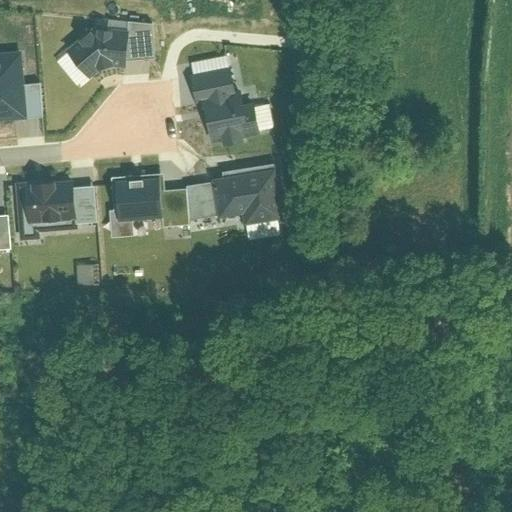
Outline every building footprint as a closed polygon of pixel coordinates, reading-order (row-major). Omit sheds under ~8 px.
[(121,58),(152,59),(154,20),(106,19),(105,29),(79,31),(65,52),(78,79),(101,68),(122,67),(121,58)] [(17,43),(0,44),(0,111),(25,109),(17,43)] [(186,62),(202,146),(273,132),(267,102),(241,107),(237,87),(230,88),(223,55),(186,62)] [(271,167),(206,179),(213,216),(241,211),(243,220),(279,214),(271,167)] [(70,170),(14,176),(20,232),(39,230),(38,221),(75,217),(70,170)] [(164,173),(106,176),(109,234),(131,233),(130,214),(166,212),(164,173)]
